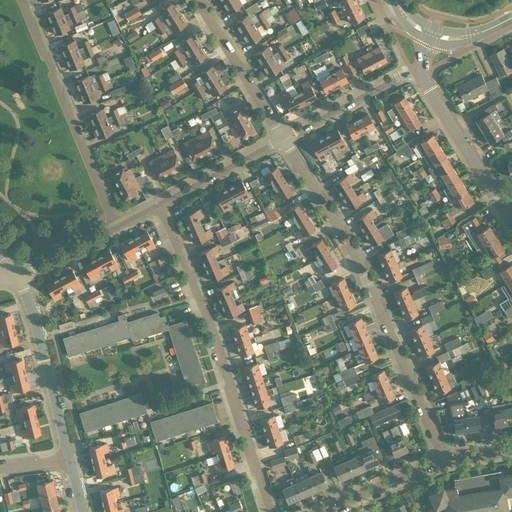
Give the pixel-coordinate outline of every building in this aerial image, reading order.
[(225,0),(222,2),(229,13),(242,5),(238,0),(225,0)] [(298,0),(294,0),(298,9),(302,7),(298,0)] [(323,0),(322,0),(314,4),(317,10),(326,5),(323,0)] [(341,14),(358,5),(355,0),(339,0),(344,9),(339,11),(341,14)] [(148,33),(156,28),(179,13),(173,2),(160,10),(165,19),(160,22),(157,17),(146,25),(148,28),(145,29),(148,33)] [(248,7),(250,13),(260,8),(257,2),(248,7)] [(46,14),(51,24),(64,19),(84,11),(81,4),(67,9),(69,14),(63,16),(60,8),(46,14)] [(303,18),(316,13),(313,4),(300,9),(303,18)] [(364,17),(358,5),(341,14),(342,16),(346,14),(351,23),(364,17)] [(137,6),(124,13),(128,20),(141,13),(137,6)] [(235,23),(242,34),(273,15),(273,14),(269,7),(256,16),(255,15),(250,18),(248,15),(235,23)] [(294,8),(284,14),(290,24),(300,18),(294,8)] [(331,19),(338,15),(335,10),(328,13),(331,19)] [(87,18),(84,11),(64,19),(51,24),(55,35),(69,29),(66,22),(71,19),(73,24),(87,18)] [(186,24),(179,13),(156,28),(160,35),(166,31),(163,27),(168,23),(173,32),(186,24)] [(275,19),(273,15),(242,34),(248,45),(262,36),(260,33),(265,30),(264,29),(270,26),(268,23),(275,19)] [(343,25),(338,15),(331,19),(336,29),(343,25)] [(356,29),(360,36),(371,31),(367,24),(356,29)] [(116,26),(110,29),(113,35),(119,32),(116,26)] [(276,35),(279,40),(290,34),(287,28),(276,35)] [(134,31),(126,36),(130,42),(138,37),(134,31)] [(186,53),(199,45),(193,35),(180,42),(185,51),(180,54),(177,49),(171,53),(175,60),(186,53)] [(118,37),(113,42),(118,47),(123,42),(118,37)] [(60,47),(65,58),(91,48),(97,45),(94,38),(81,43),(83,48),(77,51),(74,41),(60,47)] [(255,55),(262,66),(285,51),(281,44),(275,47),(278,52),(273,55),(268,47),(255,55)] [(206,56),(199,45),(186,53),(175,60),(180,67),(186,63),(183,59),(188,56),(193,64),(206,56)] [(292,46),(285,51),(262,66),(268,76),(281,68),(276,60),(281,57),(284,61),(289,58),(289,57),(296,52),(292,46)] [(163,54),(160,47),(149,54),(152,60),(163,54)] [(379,47),(368,53),(375,66),(386,61),(379,47)] [(94,55),(91,48),(65,58),(70,70),(83,65),(80,56),(85,53),(87,58),(94,55)] [(491,55),(500,75),(511,69),(511,65),(504,49),(491,55)] [(320,55),(323,60),(329,57),(327,52),(320,55)] [(364,72),(375,66),(368,53),(357,59),(364,72)] [(316,64),(323,60),(320,55),(313,59),(316,64)] [(345,55),(340,57),(349,76),(357,72),(351,62),(349,62),(345,55)] [(126,58),(129,69),(135,67),(132,56),(126,58)] [(297,68),(299,73),(306,69),(304,64),(297,68)] [(206,85),(219,77),(212,66),(200,74),(205,83),(200,86),(197,81),(191,85),(195,92),(206,85)] [(330,74),(337,87),(348,81),(341,68),(335,71),(332,66),(327,68),(330,74)] [(169,78),(172,84),(182,78),(179,73),(169,78)] [(281,82),(288,77),(286,73),(279,77),(281,82)] [(326,93),(337,87),(330,74),(319,80),(326,93)] [(105,82),(102,75),(95,77),(97,82),(92,84),(89,77),(75,82),(79,93),(105,82)] [(498,96),(490,80),(485,83),(481,75),(458,87),(465,101),(488,89),(490,94),(491,94),(493,99),(498,96)] [(226,88),(219,77),(206,85),(195,92),(199,99),(205,95),(203,91),(208,87),(213,96),(226,88)] [(496,77),(490,80),(498,96),(506,92),(503,87),(501,88),(496,77)] [(182,78),(172,84),(169,86),(174,94),(187,86),(182,78)] [(110,80),(106,82),(105,82),(79,93),(83,103),(97,97),(94,89),(100,87),(102,92),(113,88),(110,80)] [(297,93),(303,105),(317,98),(308,81),(301,84),(304,90),(297,93)] [(113,95),(128,92),(127,87),(121,88),(121,87),(112,89),(113,95)] [(290,112),(303,105),(297,93),(290,97),(288,92),(281,95),(290,112)] [(399,118),(412,110),(404,96),(394,102),(396,107),(395,108),(394,107),(387,111),(393,121),(399,117),(399,118)] [(166,99),(159,103),(163,109),(170,105),(166,99)] [(483,131),(484,132),(497,124),(501,121),(495,110),(497,109),(494,104),(485,110),(488,115),(477,121),(480,126),(479,127),(482,132),(483,131)] [(230,128),(247,119),(240,107),(229,113),(230,115),(225,118),(230,128)] [(203,119),(210,115),(208,111),(206,108),(199,112),(203,119)] [(217,112),(215,108),(208,111),(210,116),(217,112)] [(89,115),(93,127),(119,116),(116,109),(110,112),(112,116),(106,119),(103,110),(89,115)] [(379,122),(386,119),(381,109),(374,113),(379,122)] [(220,110),(217,112),(210,116),(213,121),(223,116),(220,110)] [(420,123),(412,110),(399,118),(404,126),(407,125),(410,129),(420,123)] [(127,113),(119,116),(93,127),(98,139),(112,133),(109,124),(114,121),(116,126),(122,124),(131,121),(127,113)] [(357,120),(364,133),(365,137),(377,131),(375,127),(368,114),(357,120)] [(253,131),(247,119),(230,128),(236,137),(241,135),(242,137),(253,131)] [(353,139),(364,133),(357,120),(346,125),(353,139)] [(389,124),(383,127),(386,133),(393,129),(389,124)] [(504,134),(497,124),(484,132),(487,136),(485,137),(488,142),(490,141),(490,142),(500,136),(503,141),(511,135),(511,132),(510,130),(504,134)] [(166,139),(173,136),(170,131),(170,130),(169,130),(167,125),(160,129),(166,139)] [(178,127),(170,131),(173,136),(180,132),(178,127)] [(324,137),(330,148),(337,144),(340,150),(346,146),(337,130),(324,137)] [(196,137),(205,154),(217,147),(209,131),(196,137)] [(229,140),(226,133),(221,135),(225,143),(229,140)] [(428,152),(439,145),(432,134),(421,141),(428,152)] [(193,160),(205,154),(196,137),(184,144),(193,160)] [(324,151),(330,148),(324,137),(310,144),(319,161),(327,157),(324,151)] [(395,149),(406,143),(402,137),(391,144),(395,149)] [(376,141),(370,144),(373,150),(379,147),(376,141)] [(407,143),(395,151),(398,156),(403,153),(405,157),(413,153),(407,143)] [(366,154),(373,150),(370,144),(363,148),(366,154)] [(423,155),(430,166),(446,156),(439,145),(428,152),(423,155)] [(140,147),(133,151),(136,155),(143,151),(140,147)] [(161,156),(169,172),(182,166),(173,149),(161,156)] [(128,159),(136,155),(133,151),(126,155),(128,159)] [(355,163),(359,161),(355,154),(351,156),(355,163)] [(157,179),(169,172),(161,156),(148,162),(157,179)] [(434,179),(441,175),(453,167),(446,156),(430,166),(427,168),(434,179)] [(326,171),(330,168),(326,161),(322,164),(326,171)] [(359,161),(355,163),(359,170),(363,167),(359,161)] [(414,171),(416,175),(423,171),(421,166),(414,171)] [(273,186),(285,179),(277,167),(261,176),(265,183),(270,180),(273,186)] [(441,175),(448,186),(459,178),(453,167),(441,175)] [(118,187),(134,179),(129,169),(124,172),(123,169),(111,175),(118,187)] [(423,171),(416,175),(419,180),(426,175),(423,171)] [(342,196),(353,189),(349,183),(354,180),(350,173),(334,183),(342,196)] [(141,175),(134,179),(118,187),(125,200),(136,194),(134,191),(140,188),(139,188),(140,188),(140,187),(150,182),(146,175),(142,177),(141,175)] [(259,183),(256,178),(249,182),(251,187),(259,183)] [(451,200),(455,197),(466,190),(459,178),(448,186),(451,191),(447,194),(451,200)] [(292,192),(285,179),(273,186),(277,193),(273,196),(276,202),(292,192)] [(228,187),(234,199),(241,196),(243,201),(250,197),(251,199),(256,197),(251,186),(246,188),(242,180),(228,187)] [(228,203),(234,199),(228,187),(215,194),(223,211),(230,208),(228,203)] [(427,193),(430,197),(437,193),(434,188),(427,193)] [(357,196),(353,189),(342,196),(349,209),(366,199),(362,193),(357,196)] [(373,192),(377,199),(382,196),(377,189),(373,192)] [(473,201),(466,190),(455,197),(458,202),(447,209),(448,211),(441,215),(444,219),(440,221),(444,228),(455,221),(451,215),(462,208),(473,201)] [(393,193),(386,195),(388,201),(395,198),(393,193)] [(437,193),(430,197),(433,201),(440,197),(437,193)] [(386,203),(382,196),(377,199),(381,206),(386,203)] [(267,215),(276,209),(272,201),(262,207),(267,215)] [(204,206),(206,211),(213,207),(211,202),(204,206)] [(296,223),(307,216),(299,203),(283,213),(287,219),(292,216),(296,223)] [(420,208),(424,215),(430,211),(426,204),(420,208)] [(189,230),(201,224),(198,217),(203,215),(200,208),(183,216),(189,230)] [(280,215),(276,209),(267,215),(270,221),(280,215)] [(364,232),(375,225),(371,219),(376,216),(372,209),(356,219),(364,232)] [(266,215),(263,210),(254,215),(256,220),(266,215)] [(315,229),(307,216),(296,223),(300,229),(295,232),(299,239),(315,229)] [(476,250),(496,238),(489,226),(482,230),(475,217),(461,225),(476,250)] [(230,233),(237,229),(234,223),(227,227),(230,233)] [(377,229),(375,225),(364,232),(372,245),(382,238),(383,240),(393,234),(387,223),(377,229)] [(204,231),(201,224),(189,230),(195,244),(212,236),(209,229),(204,231)] [(399,240),(411,234),(413,234),(409,226),(396,232),(399,240)] [(214,231),(218,239),(228,235),(225,228),(224,227),(214,231)] [(134,237),(139,248),(146,245),(148,250),(155,246),(147,230),(134,237)] [(233,232),(228,235),(218,239),(221,246),(237,240),(233,232)] [(411,234),(399,240),(402,247),(415,242),(411,234)] [(133,251),(139,248),(134,237),(120,244),(129,260),(136,257),(133,251)] [(437,239),(439,250),(448,248),(446,237),(437,239)] [(492,257),(496,263),(501,260),(498,254),(503,250),(496,238),(476,250),(480,256),(488,252),(492,258),(492,257)] [(318,259),(329,252),(321,239),(306,249),(309,256),(311,254),(315,260),(318,259)] [(285,245),(289,252),(294,249),(289,242),(285,245)] [(205,266),(217,261),(214,254),(220,252),(217,245),(199,253),(205,266)] [(294,249),(289,252),(294,259),(298,256),(294,249)] [(383,268),(396,263),(391,249),(377,255),(383,268)] [(96,257),(102,268),(108,265),(111,270),(118,266),(110,250),(96,257)] [(337,265),(329,252),(318,259),(322,265),(317,268),(321,274),(337,265)] [(96,271),(102,268),(96,257),(83,264),(91,280),(99,276),(96,271)] [(159,267),(163,265),(160,257),(154,260),(148,263),(154,274),(160,271),(159,267)] [(402,260),(396,263),(383,268),(389,281),(402,276),(398,268),(404,265),(402,260)] [(501,260),(496,263),(480,273),(485,280),(500,271),(507,282),(511,279),(511,264),(511,263),(505,266),(501,260)] [(220,268),(217,261),(205,266),(211,280),(229,273),(225,266),(220,268)] [(415,277),(420,275),(434,269),(430,261),(412,269),(415,277)] [(241,264),(236,266),(239,273),(244,271),(241,264)] [(244,271),(248,279),(253,276),(250,269),(244,271)] [(59,277),(65,288),(71,285),(73,290),(81,286),(72,270),(59,277)] [(129,274),(131,278),(139,274),(136,270),(129,274)] [(242,281),(248,279),(244,271),(239,273),(242,281)] [(452,276),(457,287),(464,283),(458,272),(452,276)] [(125,282),(131,278),(129,274),(122,277),(125,282)] [(307,287),(310,285),(316,282),(311,275),(307,277),(307,279),(303,281),(307,287)] [(59,291),(65,288),(59,277),(46,284),(54,300),(62,296),(59,291)] [(337,297),(349,291),(344,278),(331,284),(337,297)] [(320,279),(316,282),(310,285),(315,292),(324,286),(320,279)] [(508,298),(511,305),(511,279),(507,282),(500,286),(508,298)] [(221,304),(233,298),(230,291),(236,289),(232,282),(215,290),(221,304)] [(109,284),(101,288),(104,295),(107,299),(114,295),(109,284)] [(399,306),(412,300),(430,292),(427,285),(409,293),(407,287),(394,293),(399,306)] [(155,299),(165,294),(163,288),(152,292),(155,299)] [(92,293),(95,299),(102,295),(99,289),(92,293)] [(349,291),(337,297),(343,310),(355,304),(349,291)] [(95,299),(92,293),(84,297),(87,303),(95,299)] [(468,305),(477,300),(473,294),(464,299),(468,305)] [(236,305),(233,298),(221,304),(227,317),(245,310),(242,303),(236,305)] [(418,313),(412,300),(399,306),(405,319),(418,313)] [(431,314),(436,312),(445,308),(442,300),(428,306),(431,314)] [(247,308),(249,316),(259,313),(259,312),(263,311),(261,304),(257,305),(247,308)] [(511,305),(503,311),(507,318),(511,314),(511,305)] [(64,307),(59,310),(64,318),(69,315),(64,307)] [(325,326),(329,324),(334,321),(333,320),(345,315),(343,310),(331,315),(331,314),(322,318),(325,326)] [(436,312),(431,314),(434,321),(439,319),(436,312)] [(2,331),(14,328),(10,313),(0,315),(0,323),(1,323),(2,331)] [(157,313),(142,317),(148,336),(163,331),(161,324),(166,322),(164,316),(159,317),(157,313)] [(259,313),(249,316),(252,324),(262,321),(259,313)] [(119,321),(109,324),(115,342),(130,337),(128,330),(129,329),(127,322),(124,314),(117,316),(119,321)] [(304,321),(301,315),(294,318),(297,324),(304,321)] [(482,322),(478,315),(474,318),(477,325),(478,324),(482,322)] [(142,317),(127,322),(129,329),(128,330),(130,337),(132,341),(148,336),(142,317)] [(354,336),(367,331),(361,318),(348,323),(354,336)] [(72,320),(58,324),(60,331),(74,326),(72,320)] [(168,330),(172,342),(190,336),(185,321),(167,326),(166,322),(161,324),(163,331),(168,330)] [(109,324),(94,329),(99,347),(115,342),(109,324)] [(236,342),(249,338),(245,324),(232,328),(236,342)] [(416,343),(428,337),(423,324),(410,330),(416,343)] [(17,342),(14,328),(2,331),(4,337),(0,338),(0,345),(0,347),(17,342)] [(94,329),(78,333),(84,352),(99,347),(94,329)] [(354,336),(359,349),(372,343),(367,331),(354,336)] [(483,336),(488,344),(495,340),(490,332),(483,336)] [(68,357),(84,352),(78,333),(63,338),(68,357)] [(172,342),(177,357),(195,352),(190,336),(172,342)] [(254,336),(249,338),(236,342),(240,356),(254,351),(251,342),(255,341),(254,336)] [(434,350),(428,337),(416,343),(421,356),(434,350)] [(447,351),(461,345),(458,337),(444,343),(447,351)] [(266,354),(272,352),(280,349),(277,341),(263,345),(266,354)] [(337,351),(340,350),(341,350),(346,348),(342,341),(334,345),(337,351)] [(354,351),(360,365),(365,362),(378,357),(372,343),(359,349),(354,351)] [(461,345),(447,351),(450,359),(464,353),(461,345)] [(289,347),(283,349),(285,355),(291,353),(289,347)] [(177,357),(182,373),(200,367),(195,352),(177,357)] [(319,363),(317,357),(310,360),(313,366),(319,363)] [(504,371),(505,371),(510,366),(503,358),(497,363),(504,371)] [(14,376),(25,373),(22,359),(4,363),(6,371),(12,369),(14,376)] [(432,380),(445,374),(439,361),(426,367),(432,380)] [(248,381),(262,377),(257,363),(244,367),(248,381)] [(286,375),(297,372),(295,365),(284,369),(286,375)] [(346,369),(339,372),(342,379),(343,379),(356,373),(353,366),(346,369)] [(205,383),(200,367),(182,373),(184,382),(180,383),(182,390),(205,383)] [(377,388),(389,383),(384,370),(371,376),(377,388)] [(451,371),(445,374),(432,380),(437,393),(450,387),(450,386),(456,384),(451,371)] [(504,371),(497,374),(501,380),(503,383),(510,379),(505,372),(505,371),(504,371)] [(25,373),(14,376),(15,383),(10,384),(12,392),(29,388),(25,373)] [(360,381),(357,374),(343,380),(346,387),(360,381)] [(460,381),(464,389),(467,387),(475,384),(472,376),(460,381)] [(248,381),(253,394),(270,389),(268,383),(264,385),(262,377),(248,381)] [(480,382),(474,384),(478,393),(483,390),(480,382)] [(377,388),(372,391),(374,396),(379,394),(382,401),(395,396),(389,383),(377,388)] [(471,399),(478,396),(474,385),(467,388),(471,399)] [(464,389),(458,391),(461,397),(466,396),(466,401),(471,399),(467,388),(467,387),(464,389)] [(271,388),(270,389),(253,394),(257,408),(270,404),(267,395),(273,393),(271,388)] [(447,395),(448,400),(461,397),(458,391),(447,395)] [(0,403),(3,403),(13,400),(12,392),(0,394),(0,403)] [(280,397),(283,406),(300,400),(297,392),(295,393),(295,392),(280,397)] [(125,398),(131,418),(147,413),(141,393),(125,398)] [(467,431),(465,417),(463,406),(461,397),(448,400),(454,433),(467,431)] [(125,398),(110,403),(116,422),(131,418),(125,398)] [(305,399),(300,400),(283,406),(285,413),(290,412),(289,408),(306,403),(305,399)] [(196,407),(202,427),(218,422),(212,402),(196,407)] [(110,403),(95,408),(101,427),(116,422),(110,403)] [(373,426),(403,414),(398,403),(369,415),(373,426)] [(19,423),(24,421),(36,418),(33,404),(15,408),(19,423)] [(499,425),(508,423),(506,408),(505,408),(504,404),(492,406),(492,409),(485,410),(489,429),(500,427),(499,425)] [(331,408),(334,414),(342,411),(339,405),(331,408)] [(356,420),(359,419),(373,413),(370,405),(355,411),(356,412),(353,414),(356,420)] [(196,407),(181,412),(187,431),(202,427),(196,407)] [(85,432),(101,427),(95,408),(79,413),(85,432)] [(181,412),(166,417),(172,436),(187,431),(181,412)] [(465,417),(467,431),(480,428),(477,414),(465,417)] [(265,432),(278,428),(274,415),(260,419),(265,432)] [(337,420),(340,427),(351,422),(350,420),(352,420),(350,415),(348,416),(348,415),(337,420)] [(156,441),(172,436),(166,417),(150,421),(156,441)] [(36,418),(24,421),(26,428),(21,429),(23,438),(40,433),(36,418)] [(396,455),(408,450),(405,442),(407,442),(408,440),(408,438),(407,436),(405,434),(404,434),(400,424),(383,432),(388,442),(389,442),(396,455)] [(283,442),(278,428),(265,432),(269,447),(283,442)] [(355,444),(350,432),(345,435),(350,446),(355,444)] [(207,440),(205,435),(182,443),(185,452),(197,447),(196,444),(207,440)] [(360,455),(366,468),(379,463),(377,458),(383,456),(373,435),(360,441),(366,453),(360,455)] [(105,436),(91,442),(93,447),(107,441),(105,436)] [(217,455),(229,451),(224,437),(207,442),(210,450),(215,449),(217,455)] [(0,442),(0,450),(15,448),(13,440),(0,442)] [(336,452),(342,450),(338,440),(332,443),(336,452)] [(93,462),(105,459),(103,452),(108,451),(106,443),(89,448),(93,462)] [(298,456),(295,447),(283,451),(286,460),(298,456)] [(317,448),(311,451),(311,449),(305,452),(311,463),(316,461),(322,458),(317,448)] [(234,466),(229,451),(217,455),(219,462),(213,464),(216,472),(234,466)] [(353,474),(347,460),(345,455),(341,457),(342,459),(333,463),(340,480),(353,474)] [(360,455),(347,460),(353,474),(366,468),(360,455)] [(286,464),(283,456),(270,460),(272,469),(286,464)] [(150,464),(146,465),(147,469),(160,465),(158,458),(149,461),(150,464)] [(106,465),(105,459),(93,462),(96,477),(113,472),(111,464),(106,465)] [(125,469),(127,477),(142,473),(140,465),(125,469)] [(308,477),(314,491),(327,485),(321,471),(308,477)] [(191,476),(195,487),(207,482),(204,472),(191,476)] [(142,473),(127,477),(128,485),(144,481),(142,473)] [(307,473),(294,479),(301,496),(314,491),(308,477),(307,473)] [(497,511),(507,510),(505,497),(511,495),(511,474),(489,478),(489,481),(484,482),(483,474),(456,479),(457,481),(454,481),(455,488),(444,490),(443,487),(428,494),(435,509),(445,505),(445,511),(497,511)] [(45,478),(36,480),(39,497),(55,493),(52,480),(46,481),(45,478)] [(301,496),(294,479),(294,478),(286,481),(288,485),(282,488),(288,502),(301,496)] [(237,495),(241,493),(235,479),(229,482),(234,493),(236,492),(237,495)] [(202,485),(194,488),(197,493),(204,490),(202,485)] [(103,506),(115,503),(113,496),(119,495),(117,487),(100,492),(103,506)] [(6,503),(11,502),(13,502),(10,491),(3,493),(6,503)] [(39,497),(42,509),(58,505),(55,493),(39,497)] [(181,506),(177,496),(171,498),(176,508),(181,506)] [(224,511),(238,511),(242,510),(239,502),(229,506),(231,509),(224,511)] [(117,510),(115,503),(103,506),(104,511),(123,511),(122,508),(117,510)]
